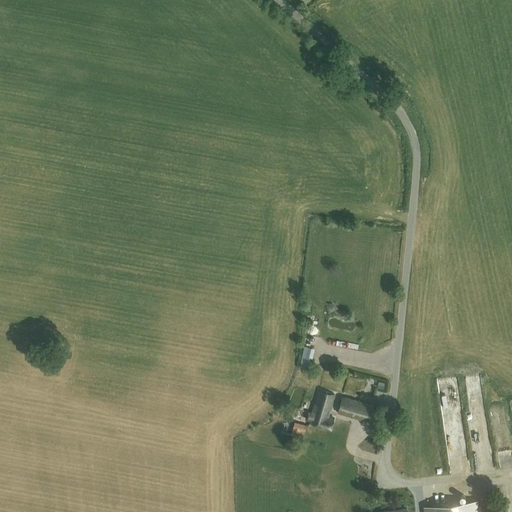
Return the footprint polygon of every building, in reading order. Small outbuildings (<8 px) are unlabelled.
[(314,404),(309,422),(331,428),(334,418),(327,416),(334,394),(319,390),(315,404),(314,404)] [(342,396),(338,411),(369,420),(373,405),(342,396)] [(307,421),(295,418),(290,433),(298,436),(300,429),(304,430),(307,421)] [(511,442),(499,444),(500,452),(511,450),(511,442)] [(476,511),(475,500),(425,506),(425,511),(476,511)]
